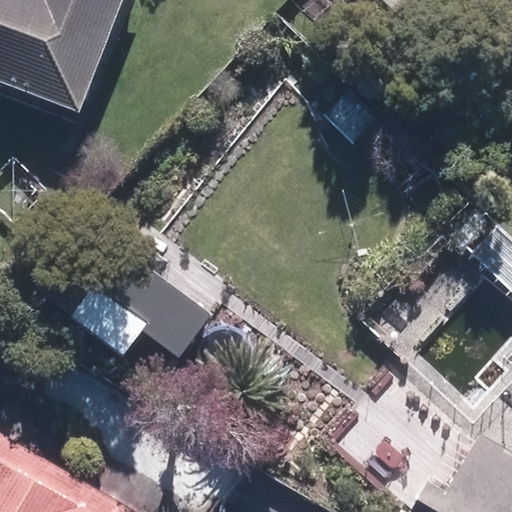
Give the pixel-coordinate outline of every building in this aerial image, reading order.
[(118,0),(0,0),(0,91),(72,119),(118,0)] [(374,0),(399,25),(424,0),(374,0)] [(345,91),(317,119),(350,152),(378,124),(345,91)] [(404,511),(511,511),(511,461),(464,433),(441,471),(432,466),(404,511)] [(0,511),(127,511),(0,440),(0,511)]
